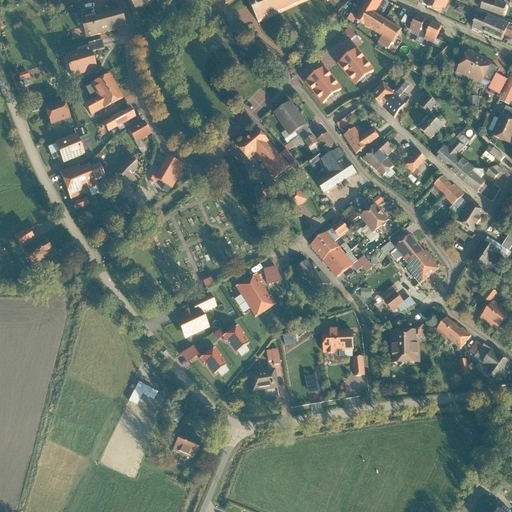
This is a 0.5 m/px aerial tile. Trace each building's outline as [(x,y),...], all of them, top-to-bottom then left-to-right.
[(156,0),(126,0),(137,14),(156,0)] [(259,0),(251,4),(261,24),(314,0),(259,0)] [(374,15),(382,2),(379,0),(369,0),(357,21),(366,27),(374,15)] [(451,0),(428,0),(431,1),(428,8),(442,14),(445,7),(448,8),(451,0)] [(497,5),(483,1),(480,11),(505,19),(509,5),(498,2),(497,5)] [(455,10),(463,13),(465,6),(458,3),(455,10)] [(87,41),(116,33),(114,27),(124,25),(120,10),(94,17),(93,13),(80,16),(87,41)] [(382,37),(389,23),(374,15),(366,27),(382,37)] [(486,22),(477,18),(473,28),(488,35),(496,19),(489,16),(486,22)] [(426,22),(417,18),(411,31),(420,35),(426,22)] [(511,32),(507,31),(509,25),(496,19),(488,35),(502,41),(504,38),(511,41),(511,32)] [(390,51),(401,30),(389,23),(382,37),(378,44),(390,51)] [(442,28),(434,24),(427,39),(435,43),(442,28)] [(352,27),(346,30),(352,40),(358,36),(352,27)] [(104,52),(102,44),(91,46),(92,54),(104,52)] [(358,47),(338,64),(356,86),(376,70),(358,47)] [(494,63),(466,48),(452,75),(481,90),(485,81),(492,67),(494,63)] [(92,54),(91,52),(65,60),(71,80),(97,73),(92,54)] [(491,84),(499,71),(492,67),(485,81),(491,84)] [(21,80),(31,78),(29,71),(20,73),(21,80)] [(91,119),(122,102),(108,78),(90,88),(97,101),(85,108),(91,119)] [(359,94),(346,78),(332,89),(329,86),(313,99),(328,118),(359,94)] [(511,104),(511,100),(511,78),(511,79),(502,100),(511,104)] [(395,97),(383,85),(372,94),(384,108),(395,97)] [(429,115),(437,104),(427,96),(418,107),(429,115)] [(404,105),(395,97),(384,108),(395,118),(404,105)] [(478,98),(468,98),(468,109),(478,109),(478,98)] [(64,103),(44,110),(50,127),(70,120),(64,103)] [(307,126),(291,104),(275,115),(290,138),(307,126)] [(139,115),(133,105),(112,119),(118,128),(139,115)] [(511,118),(511,111),(506,108),(503,113),(511,118)] [(511,146),(511,145),(511,118),(503,113),(491,135),(511,146)] [(347,119),(338,124),(342,130),(351,125),(347,119)] [(431,141),(443,128),(431,119),(421,131),(431,141)] [(150,137),(142,125),(127,134),(135,147),(150,137)] [(358,155),(380,140),(373,131),(363,138),(357,130),(345,138),(358,155)] [(259,133),(237,150),(248,165),(257,158),(274,180),(288,169),(259,133)] [(74,161),(84,157),(75,135),(55,144),(64,166),(74,161)] [(337,149),(328,135),(317,143),(313,138),(305,144),(311,152),(322,144),(329,154),(337,149)] [(394,151),(385,142),(365,161),(383,179),(394,169),(385,160),(394,151)] [(465,147),(460,143),(453,150),(446,144),(434,157),(450,172),(462,160),(457,156),(465,147)] [(357,176),(340,152),(324,163),(334,177),(320,187),(326,197),(357,176)] [(94,159),(92,154),(84,157),(74,161),(76,166),(94,159)] [(426,162),(417,154),(408,164),(417,172),(426,162)] [(184,166),(167,158),(155,182),(172,191),(184,166)] [(132,178),(141,169),(132,160),(114,179),(128,191),(136,182),(132,178)] [(475,171),(464,162),(454,173),(463,182),(471,190),(479,192),(488,184),(480,179),(484,172),(475,171)] [(80,165),(59,173),(70,200),(96,190),(94,184),(104,180),(100,169),(91,173),(89,166),(82,169),(80,165)] [(488,170),(492,180),(504,175),(500,165),(488,170)] [(452,210),(466,198),(456,187),(452,190),(443,180),(433,188),(452,210)] [(308,203),(297,190),(284,200),(294,213),(308,203)] [(381,196),(375,201),(379,206),(385,201),(381,196)] [(75,202),(78,209),(90,205),(87,197),(75,202)] [(476,206),(470,203),(459,224),(473,231),(481,213),(474,210),(476,206)] [(391,224),(377,208),(361,221),(375,237),(391,224)] [(349,233),(344,228),(337,234),(342,239),(349,233)] [(38,245),(27,230),(13,240),(24,255),(38,245)] [(341,252),(329,236),(313,248),(326,264),(341,252)] [(425,255),(412,238),(396,250),(413,273),(422,266),(418,261),(425,255)] [(53,254),(44,241),(38,245),(24,255),(33,268),(53,254)] [(486,272),(498,253),(484,244),(472,263),(486,272)] [(353,267),(341,252),(326,264),(339,279),(353,267)] [(440,271),(428,254),(418,261),(422,266),(413,273),(422,284),(440,271)] [(369,263),(365,258),(353,268),(357,273),(369,263)] [(319,276),(308,263),(299,271),(321,297),(334,286),(323,273),(319,276)] [(254,291),(250,285),(238,294),(245,304),(254,297),(250,293),(254,291)] [(373,297),(373,288),(362,288),(362,297),(373,297)] [(496,296),(491,292),(485,301),(490,304),(496,296)] [(404,305),(396,294),(386,302),(394,313),(404,305)] [(245,304),(253,313),(265,303),(262,299),(258,302),(254,297),(245,304)] [(500,331),(510,319),(501,313),(503,310),(495,304),(481,322),(493,331),(496,328),(500,331)] [(193,339),(216,325),(206,308),(183,322),(193,339)] [(462,333),(447,321),(436,334),(461,354),(474,338),(464,331),(462,333)] [(422,363),(421,340),(427,340),(426,328),(391,329),(393,364),(422,363)] [(339,332),(324,332),(325,354),(329,354),(329,357),(339,357),(339,352),(355,351),(355,335),(339,335),(339,332)] [(269,364),(281,362),(280,349),(267,350),(269,364)] [(497,384),(511,366),(492,352),(481,366),(488,371),(485,375),(497,384)] [(366,377),(363,358),(353,359),(355,378),(366,377)] [(274,370),(248,375),(252,395),(278,390),(274,370)] [(129,401),(138,405),(143,394),(155,400),(159,391),(139,381),(129,401)] [(177,410),(171,416),(178,422),(184,416),(177,410)] [(202,442),(180,433),(172,452),(195,461),(202,442)]
